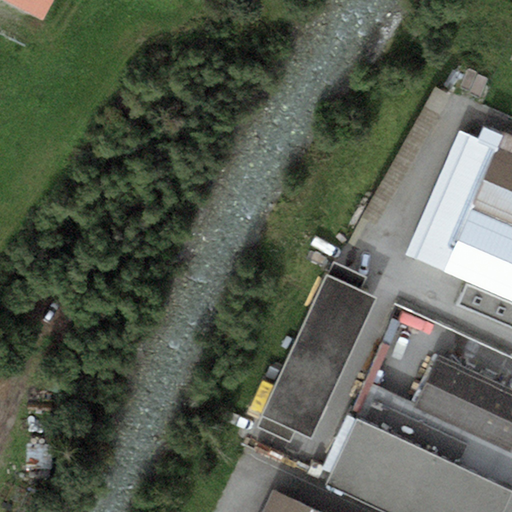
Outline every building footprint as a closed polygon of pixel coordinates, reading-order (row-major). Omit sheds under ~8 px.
[(50,0),(8,0),(42,16),(50,0)] [(435,82),(360,212),(377,222),(453,92),(435,82)] [(406,254),(444,271),(498,148),(461,131),(406,254)] [(511,153),(498,148),(444,271),(502,295),(500,298),(466,284),(458,305),(511,326),(511,302),(511,299),(511,153)] [(331,260),(325,272),(361,290),(367,277),(331,260)] [(361,290),(325,272),(260,414),(296,430),(314,438),(378,297),(361,290)] [(511,387),(440,354),(416,407),(511,451),(511,387)] [(296,430),(260,414),(255,426),(290,442),(296,430)] [(501,511),(511,490),(358,416),(326,482),(389,511),(501,511)] [(318,511),(273,491),(263,511),(318,511)]
